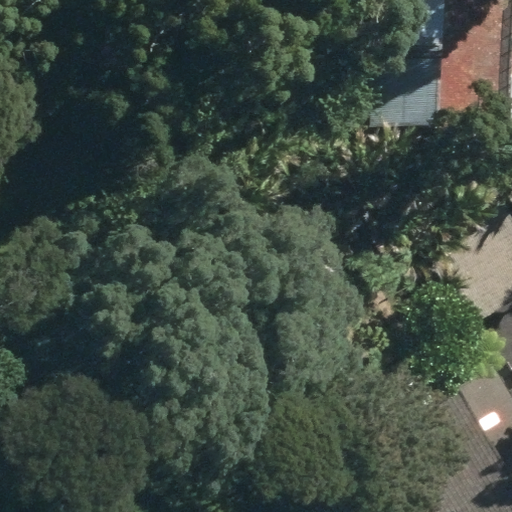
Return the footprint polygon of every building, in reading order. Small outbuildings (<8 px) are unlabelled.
[(390,0),(388,37),(423,41),(425,0),(390,0)] [(385,123),(420,123),(421,51),(388,50),(385,123)] [(511,62),(486,61),(481,143),(511,144),(511,62)] [(407,261),(454,330),(511,291),(511,239),(490,206),(407,261)] [(339,406),(403,511),(511,511),(511,389),(504,394),(485,363),(407,409),(387,377),(339,406)]
